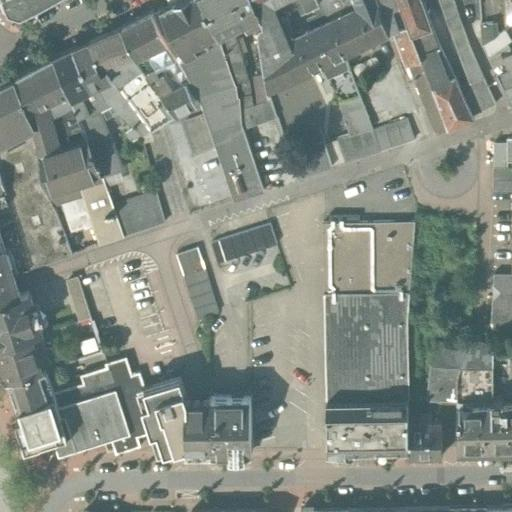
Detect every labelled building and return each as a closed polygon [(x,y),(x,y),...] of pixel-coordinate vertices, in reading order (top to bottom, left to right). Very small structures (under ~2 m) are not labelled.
[(28,0),(0,0),(0,33),(4,43),(16,48),(69,18),(58,0),(42,0),(43,1),(31,7),(28,0)] [(58,0),(69,18),(98,2),(97,0),(58,0)] [(256,47),(235,0),(232,0),(195,20),(200,31),(199,31),(215,62),(233,118),(234,128),(236,128),(237,141),(247,137),(244,110),(236,83),(242,81),(238,67),(232,69),(228,56),(241,49),(243,54),(256,47)] [(309,13),(302,0),(235,0),(256,47),(258,54),(255,54),(254,57),(261,105),(263,119),(263,121),(318,94),(324,106),(347,96),(342,83),(326,50),(321,53),(288,69),(281,53),(306,40),(296,19),(309,13)] [(365,0),(302,0),(309,13),(314,26),(320,23),(318,18),(332,11),(327,0),(338,0),(352,27),(356,36),(353,37),(326,50),(342,83),(386,61),(365,0)] [(406,91),(433,163),(446,159),(445,158),(437,135),(430,115),(409,63),(403,48),(393,16),(388,0),(365,0),(386,61),(388,67),(393,65),(403,92),(406,91)] [(418,8),(415,0),(388,0),(393,16),(412,10),(418,8)] [(425,0),(467,111),(468,113),(481,108),(455,52),(444,11),(441,0),(425,0)] [(441,0),(444,11),(459,9),(460,29),(470,28),(471,34),(477,33),(474,0),(441,0)] [(500,0),(474,0),(477,33),(480,69),(496,59),(506,52),(503,27),(502,7),(500,0)] [(503,27),(509,24),(511,22),(511,1),(502,7),(503,27)] [(412,10),(393,16),(403,48),(409,63),(429,55),(412,10)] [(186,113),(197,134),(201,147),(212,181),(229,231),(260,221),(240,160),(239,156),(237,141),(236,128),(234,128),(233,118),(215,62),(199,31),(200,31),(195,20),(155,39),(181,88),(175,92),(186,113)] [(314,38),(321,53),(326,50),(319,36),(314,38)] [(181,88),(155,39),(149,43),(173,87),(142,104),(148,113),(158,107),(170,122),(182,116),(186,113),(175,92),(181,88)] [(149,43),(117,59),(138,98),(142,104),(173,87),(149,43)] [(511,64),(511,47),(506,52),(496,59),(503,70),(504,69),(511,64)] [(429,55),(409,63),(430,115),(452,105),(436,74),(429,55)] [(112,118),(138,98),(117,59),(83,75),(97,103),(101,100),(106,109),(112,118)] [(503,70),(496,59),(480,69),(487,84),(507,74),(504,69),(503,70)] [(507,74),(487,84),(495,102),(511,96),(511,80),(511,81),(507,74)] [(97,103),(83,75),(67,82),(87,119),(91,116),(106,109),(101,100),(97,103)] [(98,206),(118,201),(95,142),(105,137),(98,131),(91,116),(87,119),(67,82),(49,91),(68,130),(98,206)] [(107,235),(98,206),(68,130),(49,91),(9,113),(31,159),(26,161),(37,210),(47,235),(53,232),(49,222),(74,214),(85,251),(110,243),(107,235)] [(347,96),(324,106),(325,108),(335,132),(357,126),(347,96)] [(511,96),(495,102),(511,136),(511,96)] [(142,104),(138,98),(112,118),(146,163),(171,148),(158,128),(148,113),(142,104)] [(263,119),(261,105),(250,106),(251,120),(263,119)] [(437,135),(445,158),(471,147),(456,115),(452,105),(430,115),(437,135)] [(158,107),(148,113),(158,128),(170,122),(158,107)] [(468,113),(467,111),(456,115),(471,147),(473,151),(497,142),(481,108),(468,113)] [(98,131),(105,137),(108,137),(129,161),(136,169),(146,163),(112,118),(106,109),(91,116),(98,131)] [(9,113),(0,117),(0,220),(0,222),(25,299),(67,285),(47,235),(37,210),(26,161),(31,159),(9,113)] [(182,116),(170,122),(158,128),(171,148),(191,136),(182,116)] [(369,161),(357,126),(335,132),(344,166),(333,170),(341,195),(376,183),(369,161)] [(267,131),(260,133),(266,151),(273,148),(267,131)] [(247,137),(237,141),(239,156),(240,160),(266,151),(260,133),(247,137)] [(201,147),(180,154),(191,188),(212,181),(201,147)] [(369,161),(376,183),(411,171),(403,150),(369,161)] [(129,161),(118,168),(124,176),(136,169),(129,161)] [(504,170),(504,164),(489,168),(490,193),(504,193),(504,170)] [(293,210),(328,199),(320,174),(285,186),(293,210)] [(504,193),(490,193),(490,223),(510,222),(511,222),(511,198),(504,199),(504,193)] [(151,220),(107,235),(110,243),(119,268),(160,255),(151,220)] [(25,299),(0,222),(0,306),(8,304),(25,299)] [(110,243),(85,251),(94,277),(119,268),(110,243)] [(403,350),(412,252),(343,253),(320,254),(324,431),(404,429),(403,350)] [(265,254),(207,273),(214,294),(273,275),(265,254)] [(200,300),(193,279),(172,286),(194,350),(214,343),(200,300)] [(8,304),(0,306),(0,330),(15,325),(12,316),(8,304)] [(495,320),(510,320),(510,305),(490,305),(490,317),(495,320)] [(62,313),(69,333),(81,329),(74,309),(62,313)] [(511,319),(510,320),(495,320),(497,322),(489,330),(489,351),(498,363),(511,363),(511,319)] [(24,323),(15,325),(0,330),(0,376),(33,365),(28,351),(33,349),(24,323)] [(87,347),(82,333),(69,337),(75,352),(87,347)] [(88,350),(75,355),(80,369),(85,386),(98,382),(88,350)] [(36,364),(33,365),(0,376),(0,405),(2,413),(41,401),(47,398),(36,364)] [(85,386),(80,369),(71,372),(76,389),(85,386)] [(466,369),(464,376),(458,395),(487,395),(487,375),(466,369)] [(437,372),(432,395),(458,395),(464,376),(437,372)] [(183,440),(183,430),(176,409),(148,418),(148,420),(141,422),(135,403),(127,406),(121,388),(100,395),(101,397),(74,406),(77,415),(48,425),(41,401),(2,413),(12,442),(16,441),(20,455),(12,457),(22,485),(48,476),(52,490),(107,472),(111,488),(136,480),(133,471),(147,466),(153,487),(179,478),(183,477),(183,455),(179,442),(183,440)] [(454,430),(454,406),(458,395),(432,395),(430,395),(426,431),(454,430)] [(454,430),(454,436),(489,436),(489,428),(487,395),(458,395),(454,406),(454,430)] [(511,434),(500,435),(500,427),(489,428),(489,436),(454,436),(455,481),(511,479),(511,434)] [(183,430),(183,440),(179,442),(183,455),(183,477),(179,478),(181,482),(181,486),(199,486),(208,486),(207,429),(199,430),(183,430)] [(246,429),(207,429),(208,486),(248,485),(246,429)] [(404,429),(324,431),(325,484),(405,482),(405,455),(404,429)] [(438,454),(405,455),(405,482),(406,490),(439,489),(438,454)]
